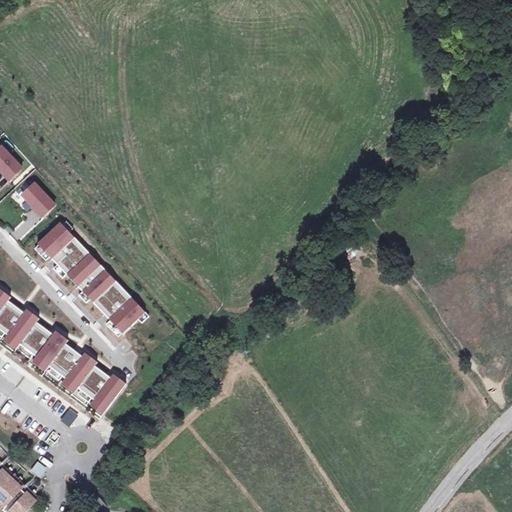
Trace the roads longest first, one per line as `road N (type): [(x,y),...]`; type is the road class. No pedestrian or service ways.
road 1 (residential): [(0,237),(123,364)]
road 2 (unclassified): [(511,414),(427,511)]
